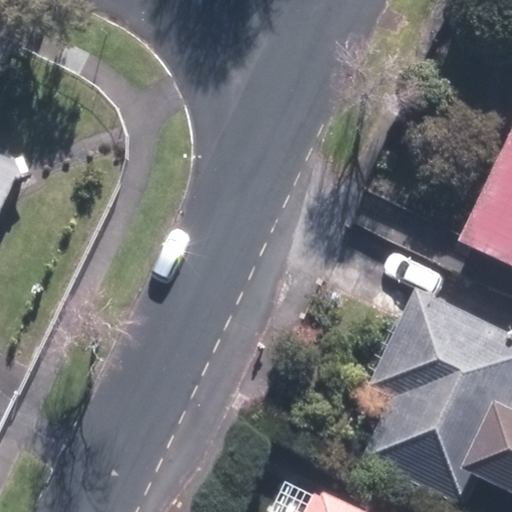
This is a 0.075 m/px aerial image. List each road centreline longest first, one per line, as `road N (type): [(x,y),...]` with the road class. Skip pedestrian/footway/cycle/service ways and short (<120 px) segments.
road 1 (tertiary): [(85,511),(304,55)]
road 2 (residential): [(191,0),(304,55)]
